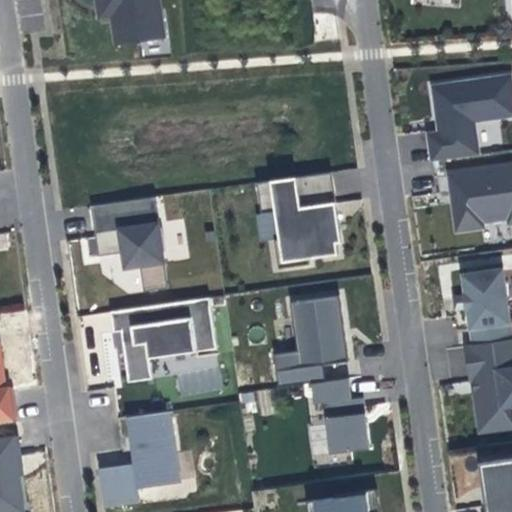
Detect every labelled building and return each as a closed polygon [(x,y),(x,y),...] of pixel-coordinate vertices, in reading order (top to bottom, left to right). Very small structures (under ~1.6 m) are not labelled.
[(112,16),(111,6),(108,6),(105,6),(103,5),(101,3),(99,2),(98,0),(97,0),(100,18),(112,16)] [(164,38),(160,10),(158,0),(98,0),(99,2),(101,3),(103,5),(105,6),(108,6),(111,6),(112,16),(117,45),(140,42),(164,38)] [(172,57),(165,9),(160,10),(164,38),(140,42),(143,60),(172,57)] [(511,77),(433,88),(437,111),(440,133),(428,134),(431,161),(478,154),(473,120),(511,113),(511,77)] [(511,163),(450,173),(456,213),(458,227),(483,223),(482,213),(510,209),(511,221),(511,220),(511,163)] [(331,175),(258,185),(263,214),(257,215),(261,242),(269,241),(274,272),(314,266),(313,259),(337,255),(336,244),(340,243),(336,215),(331,175)] [(156,198),(93,207),(99,244),(100,255),(120,252),(122,271),(141,268),(145,292),(169,288),(156,198)] [(502,270),(464,275),(466,295),(455,296),(457,312),(467,311),(471,310),(475,340),(511,335),(502,270)] [(338,298),(292,304),(298,353),(274,356),(279,388),(312,384),(325,382),(322,365),(347,362),(344,334),(338,298)] [(210,301),(112,315),(115,338),(116,348),(123,347),(128,383),(152,379),(149,359),(216,349),(210,301)] [(511,339),(467,346),(472,380),(473,392),(480,434),(511,428),(511,339)] [(0,345),(0,423),(16,422),(12,388),(6,389),(3,365),(0,345)] [(325,382),(312,384),(315,405),(323,404),(329,455),(370,450),(366,420),(364,399),(352,401),(349,379),(325,382)] [(256,392),(240,394),(241,403),(257,401),(256,392)] [(172,412),(126,419),(129,446),(132,465),(100,470),(105,509),(139,504),(137,489),(182,483),(172,412)] [(312,453),(328,451),(324,429),(309,431),(312,453)] [(18,437),(0,439),(0,511),(25,511),(20,476),(23,475),(22,465),(18,437)] [(511,511),(511,457),(486,461),(480,462),(486,511),(511,511)] [(334,497),(305,501),(306,511),(379,511),(376,488),(333,494),(334,497)]
